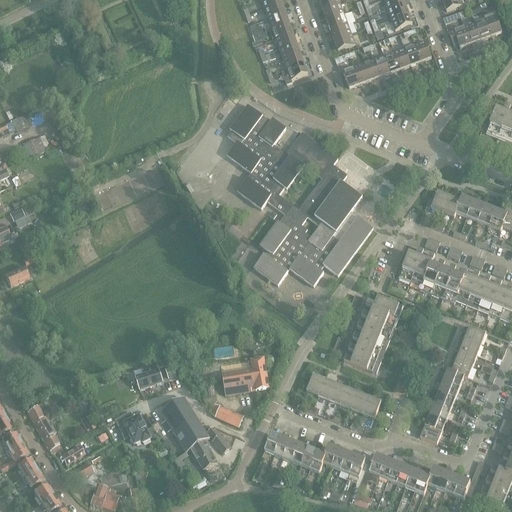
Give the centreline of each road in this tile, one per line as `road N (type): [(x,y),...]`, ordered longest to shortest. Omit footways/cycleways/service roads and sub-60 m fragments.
road 1 (residential): [(272,408),(366,447),(409,444),(460,465),(511,350)]
road 2 (residential): [(272,408),(298,354),(444,155)]
road 3 (residential): [(417,144),(339,107),(300,0)]
road 4 (residential): [(384,286),(408,227),(511,267)]
road 5 (residential): [(420,0),(454,95),(417,144)]
road 6 (residential): [(174,511),(234,482),(272,408)]
road 7 (residential): [(0,387),(76,511)]
